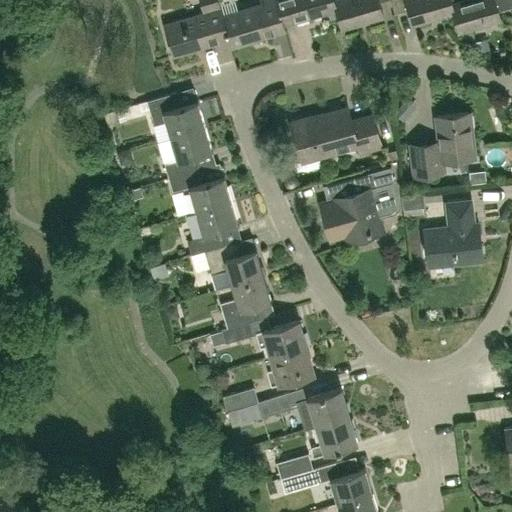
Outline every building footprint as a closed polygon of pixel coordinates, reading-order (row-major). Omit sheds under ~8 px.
[(228,38),(222,16),(223,16),(218,0),(202,0),(206,13),(166,24),(175,54),(196,49),(195,47),(228,38)] [(261,5),(223,16),(222,16),(228,38),(231,46),(251,41),(250,40),(285,29),(284,25),(279,9),(275,0),(263,0),(259,1),(261,5)] [(297,22),(337,11),(336,7),(334,0),(275,0),(279,9),(284,25),(297,22)] [(334,0),(336,7),(337,11),(342,29),(343,29),(384,17),(379,1),(384,0),(334,0)] [(414,25),(454,13),(455,13),(452,3),(453,2),(452,0),(392,0),(396,13),(409,10),(414,25)] [(452,3),(455,13),(454,13),(460,32),(502,20),(499,9),(511,5),(511,0),(461,0),(453,2),(452,3)] [(171,135),(207,125),(199,99),(181,104),(177,91),(149,99),(156,124),(167,121),(171,135)] [(313,115),(292,121),(304,160),(359,144),(361,153),(384,146),(374,113),(352,119),(349,107),(313,117),(313,115)] [(414,176),(429,174),(445,172),(444,161),(476,157),(471,112),(437,115),(440,140),(410,143),(414,176)] [(170,177),(198,168),(195,155),(214,149),(207,125),(171,135),(178,159),(166,163),(170,177)] [(197,211),(233,201),(225,175),(207,180),(203,167),(198,168),(170,177),(174,191),(190,186),(197,211)] [(398,205),(399,201),(394,184),(397,184),(396,183),(394,183),(390,169),(393,169),(392,168),(352,178),(356,192),(321,202),(325,217),(328,216),(330,224),(327,225),(331,240),(345,236),(346,242),(384,231),(380,215),(393,212),(396,209),(398,205)] [(449,226),(425,228),(429,264),(454,261),(454,263),(484,260),(482,242),(480,243),(479,235),(481,235),(480,222),(475,223),(472,199),(447,203),(449,226)] [(191,254),(226,244),(222,230),(240,225),(233,201),(197,211),(204,234),(188,239),(192,253),(190,253),(191,254)] [(233,283),(264,274),(257,249),(242,253),(237,241),(226,244),(191,254),(196,270),(210,266),(216,287),(233,283)] [(254,319),(260,317),(256,303),(272,299),(264,274),(233,283),(237,297),(221,302),(228,326),(254,319)] [(258,331),(254,319),(228,326),(221,328),(225,341),(258,331)] [(269,344),(272,355),(307,345),(299,319),(258,331),(262,345),(269,344)] [(314,372),(307,345),(272,355),(275,368),(269,370),(272,383),(314,372)] [(257,400),(259,400),(254,385),(223,395),(227,409),(257,400)] [(317,425),(350,415),(342,387),(297,400),(300,409),(311,406),(317,425)] [(290,390),(259,400),(257,400),(262,417),(295,406),(290,390)] [(350,415),(317,425),(322,442),(311,446),(314,456),(358,443),(350,415)] [(310,451),(277,460),(282,476),(314,467),(310,451)] [(343,458),(314,467),(318,479),(319,480),(330,477),(336,502),(372,491),(365,467),(347,471),(343,458)] [(314,467),(296,472),(300,484),(318,479),(314,467)] [(377,511),(372,491),(336,502),(339,511),(377,511)]
